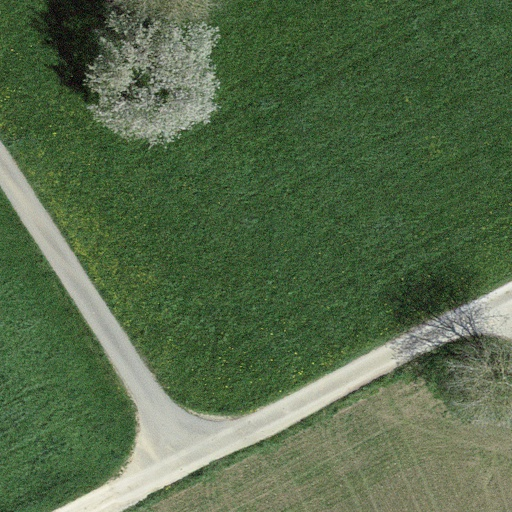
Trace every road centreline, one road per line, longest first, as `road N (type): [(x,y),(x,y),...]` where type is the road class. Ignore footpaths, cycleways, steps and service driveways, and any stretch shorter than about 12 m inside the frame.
road 1 (track): [(89,511),(511,303)]
road 2 (track): [(186,462),(0,173)]
